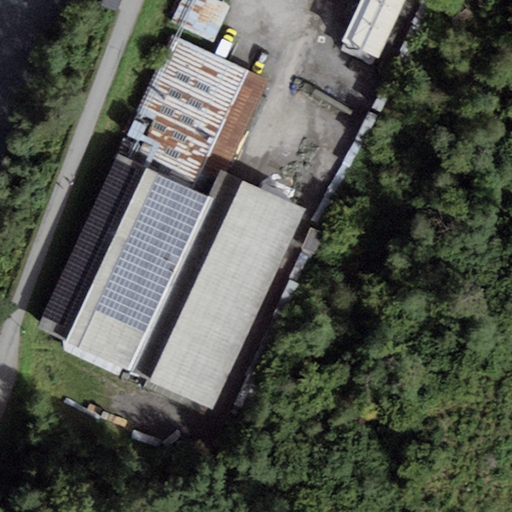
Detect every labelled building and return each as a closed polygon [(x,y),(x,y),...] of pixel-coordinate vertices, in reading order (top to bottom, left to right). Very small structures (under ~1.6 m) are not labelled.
[(121,0),(103,0),(101,6),(117,12),(121,0)] [(230,6),(216,0),(182,0),(172,23),(214,42),(230,6)] [(405,0),(359,0),(341,42),(379,59),(405,0)] [(266,81),(173,38),(118,155),(212,198),(224,172),(266,81)] [(212,198),(118,155),(39,329),(131,372),(212,198)] [(224,172),(212,198),(131,372),(212,410),(306,210),(224,172)]
